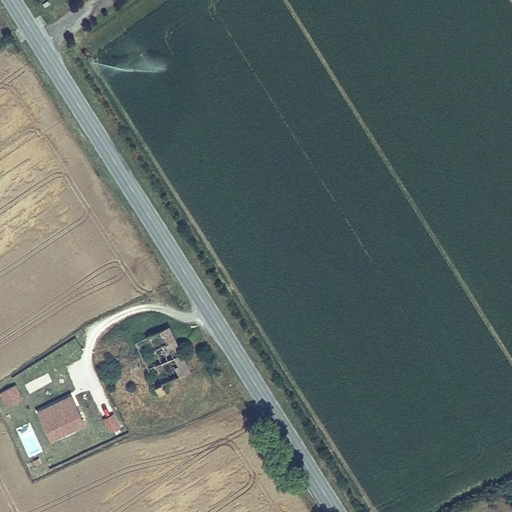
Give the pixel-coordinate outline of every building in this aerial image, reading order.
[(169,330),(135,346),(160,396),(166,393),(162,386),(190,372),(169,330)] [(26,383),(29,392),(51,383),(48,374),(26,383)] [(0,392),(0,393),(6,407),(23,400),(17,385),(0,392)] [(89,427),(74,398),(53,408),(67,437),(89,427)] [(67,437),(53,408),(42,413),(56,442),(67,437)] [(101,420),(109,434),(121,427),(114,413),(101,420)]
